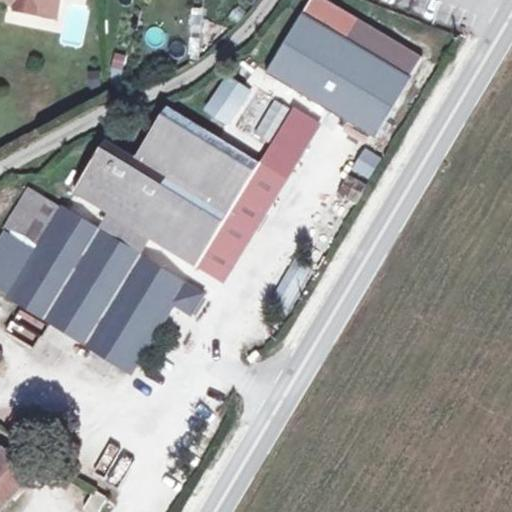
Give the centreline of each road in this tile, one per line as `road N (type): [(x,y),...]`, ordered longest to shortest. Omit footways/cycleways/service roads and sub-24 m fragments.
road 1 (secondary): [(215,511),(511,15)]
road 2 (residential): [(269,0),(219,63),(0,181)]
